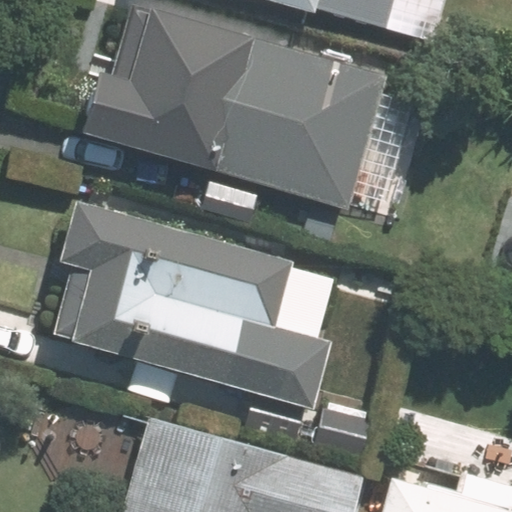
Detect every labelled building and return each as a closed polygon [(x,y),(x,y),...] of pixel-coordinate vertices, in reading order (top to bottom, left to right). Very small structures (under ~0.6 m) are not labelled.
[(247,0),(300,14),(303,0),(247,0)] [(125,10),(112,7),(92,79),(70,74),(54,134),(330,210),(336,190),(370,199),(400,89),(366,79),(369,75),(126,7),(125,10)] [(298,402),(312,354),(263,339),(284,266),(63,204),(47,263),(64,268),(45,334),(61,339),(59,343),(77,348),(68,377),(131,395),(139,365),(245,395),(248,388),(298,402)] [(353,418),(309,405),(299,439),(344,452),(353,418)] [(336,511),(346,480),(139,421),(112,511),(336,511)] [(505,511),(510,496),(461,484),(455,506),(387,488),(380,511),(505,511)]
